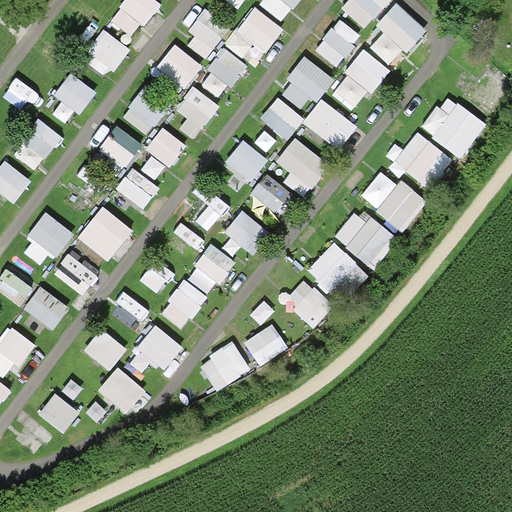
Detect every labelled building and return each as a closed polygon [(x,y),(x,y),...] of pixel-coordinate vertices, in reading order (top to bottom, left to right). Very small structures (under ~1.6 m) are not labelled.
[(131,0),(116,22),(140,38),(164,2),(161,0),(131,0)] [(289,22),(305,0),(267,0),(265,4),(289,22)] [(369,30),(397,0),(352,0),(346,8),(369,30)] [(402,3),(382,25),(390,32),(375,48),(397,67),(431,29),(402,3)] [(260,7),(231,45),(260,67),(289,29),(260,7)] [(190,41),(210,58),(230,35),(211,18),(190,41)] [(320,49),(341,68),(368,37),(347,19),(320,49)] [(91,59),(121,74),(135,46),(105,32),(91,59)] [(192,85),(208,66),(182,45),(166,63),(192,85)] [(206,82),(226,98),(251,64),(231,49),(206,82)] [(362,110),(392,67),(368,50),(337,93),(362,110)] [(305,109),(316,95),(324,101),(341,80),(312,57),(284,91),(305,109)] [(499,113),(511,87),(511,82),(480,66),(465,95),(499,113)] [(60,94),(84,115),(102,94),(78,73),(60,94)] [(203,90),(180,127),(202,139),(224,103),(203,90)] [(146,95),(128,115),(150,135),(168,114),(146,95)] [(469,158),(492,122),(450,95),(427,132),(469,158)] [(292,140),(309,118),(283,98),(266,119),(292,140)] [(324,100),(308,125),(346,149),(363,124),(324,100)] [(22,155),(40,170),(68,139),(50,123),(22,155)] [(119,126),(108,150),(135,163),(147,140),(119,126)] [(151,147),(175,167),(193,147),(169,126),(151,147)] [(435,190),(458,159),(422,132),(399,164),(435,190)] [(316,188),(335,164),(300,137),(281,162),(316,188)] [(259,181),(273,157),(245,141),(231,165),(259,181)] [(0,174),(0,189),(19,204),(36,182),(10,161),(0,174)] [(139,168),(122,189),(148,210),(165,189),(139,168)] [(407,233),(433,201),(400,175),(375,207),(407,233)] [(275,213),(295,200),(279,176),(259,189),(275,213)] [(204,213),(224,221),(231,203),(211,195),(204,213)] [(107,261),(134,226),(109,207),(82,243),(107,261)] [(368,208),(311,271),(348,304),(404,241),(368,208)] [(246,210),(230,231),(249,246),(265,225),(246,210)] [(32,235),(61,258),(80,235),(52,212),(32,235)] [(189,223),(175,241),(195,255),(208,237),(189,223)] [(29,256),(47,264),(53,251),(35,243),(29,256)] [(217,244),(166,314),(188,330),(239,260),(217,244)] [(93,289),(104,276),(76,252),(65,265),(93,289)] [(166,294),(177,270),(158,262),(147,285),(166,294)] [(0,281),(0,289),(24,308),(40,288),(12,266),(0,281)] [(290,300),(318,328),(339,307),(310,280),(290,300)] [(28,308),(58,331),(75,309),(44,286),(28,308)] [(278,324),(249,342),(264,367),(293,349),(278,324)] [(174,374),(186,339),(152,327),(140,362),(174,374)] [(17,328),(0,352),(0,370),(13,380),(39,342),(17,328)] [(105,329),(89,352),(116,371),(132,348),(105,329)] [(239,342),(204,365),(222,392),(257,369),(239,342)] [(0,410),(17,389),(0,376),(0,410)] [(69,434),(86,413),(61,392),(43,413),(69,434)]
